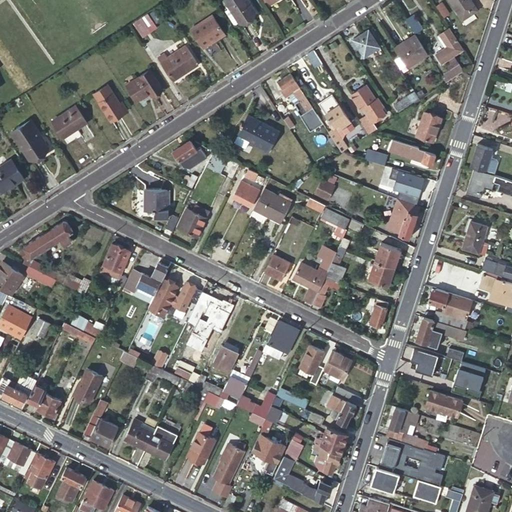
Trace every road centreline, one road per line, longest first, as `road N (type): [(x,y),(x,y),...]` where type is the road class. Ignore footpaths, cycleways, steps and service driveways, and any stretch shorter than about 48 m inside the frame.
road 1 (residential): [(390,356),(505,0)]
road 2 (residential): [(372,0),(69,195)]
road 3 (residential): [(69,195),(390,356)]
road 4 (residential): [(201,511),(0,413)]
road 5 (residential): [(340,511),(390,356)]
